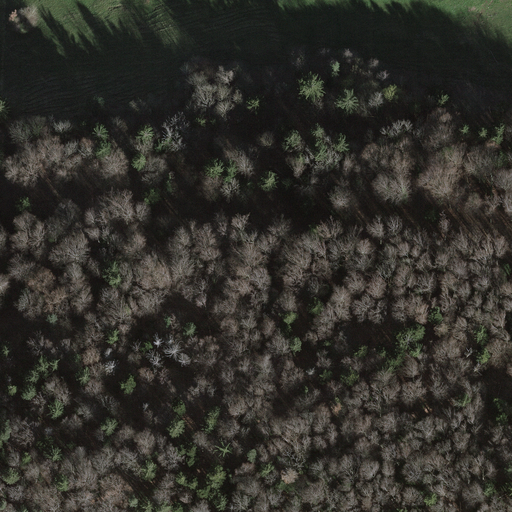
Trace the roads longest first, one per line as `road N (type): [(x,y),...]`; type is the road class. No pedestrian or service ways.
road 1 (track): [(511,250),(104,205),(0,203)]
road 2 (track): [(511,380),(69,511)]
